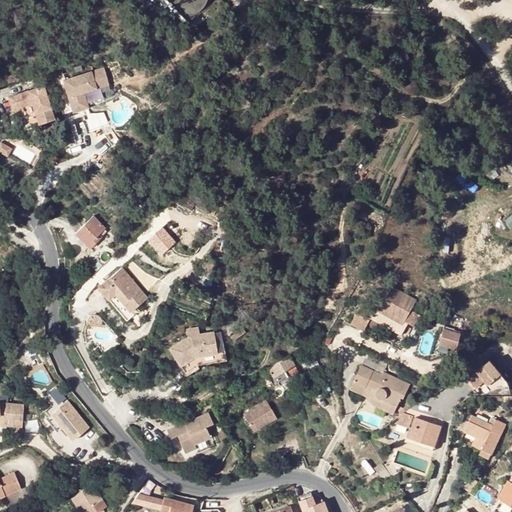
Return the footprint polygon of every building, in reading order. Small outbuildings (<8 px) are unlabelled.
[(104,67),(63,79),(73,111),(89,106),(85,91),(109,84),(104,67)] [(44,84),(9,95),(13,108),(32,102),(39,123),(55,117),(44,84)] [(0,152),(5,155),(10,148),(1,142),(0,143),(0,152)] [(96,236),(99,234),(106,228),(94,215),(75,233),(90,249),(99,240),(96,236)] [(160,224),(144,238),(157,254),(174,241),(160,224)] [(133,283),(132,281),(121,268),(97,287),(105,298),(112,292),(119,299),(129,312),(135,307),(133,283)] [(134,283),(132,281),(133,283),(135,307),(146,298),(134,283)] [(416,299),(392,286),(379,311),(376,309),(374,313),(361,306),(352,323),(365,330),(371,318),(384,324),(402,334),(407,325),(403,324),(405,320),(411,309),(416,299)] [(132,316),(129,312),(119,299),(112,292),(105,298),(111,305),(125,322),(132,316)] [(421,314),(411,309),(405,320),(416,326),(421,314)] [(86,324),(86,326),(101,326),(101,319),(100,318),(98,317),(97,317),(96,316),(95,316),(93,316),(92,316),(90,317),(89,318),(87,319),(86,321),(86,322),(86,324)] [(371,318),(365,330),(377,337),(384,324),(371,318)] [(463,333),(444,328),(441,342),(459,346),(463,333)] [(188,339),(171,350),(181,366),(190,360),(195,357),(195,355),(200,354),(201,357),(218,353),(215,332),(200,335),(199,329),(187,331),(188,339)] [(190,360),(181,366),(186,374),(198,366),(206,364),(227,360),(222,331),(215,332),(218,353),(201,357),(195,357),(190,360)] [(362,365),(375,372),(380,361),(367,354),(362,365)] [(313,355),(304,360),(308,368),(318,363),(313,355)] [(280,385),(291,379),(285,371),(295,365),(290,357),(289,356),(268,368),(271,373),(266,376),(238,391),(217,404),(213,406),(217,413),(224,409),(239,401),(272,383),(273,385),(278,382),(280,385)] [(486,388),(489,391),(501,388),(505,386),(509,385),(507,382),(489,361),(477,371),(487,383),(483,386),(485,388),(486,388)] [(285,371),(291,379),(300,374),(295,365),(285,371)] [(398,406),(402,397),(404,399),(411,384),(384,372),(383,375),(375,372),(362,365),(351,388),(363,393),(371,397),(371,400),(372,403),(376,404),(387,410),(389,408),(395,412),(398,406)] [(59,386),(50,391),(58,404),(66,399),(59,386)] [(266,399),(243,412),(253,429),(277,416),(266,399)] [(2,419),(23,421),(25,406),(3,404),(0,403),(0,416),(2,416),(2,419)] [(66,403),(50,416),(62,430),(72,442),(88,429),(66,403)] [(430,408),(418,404),(416,410),(428,414),(430,408)] [(398,406),(395,412),(401,414),(406,410),(398,406)] [(480,454),(489,459),(506,423),(497,418),(494,425),(468,413),(461,428),(476,436),(477,436),(486,440),(482,450),(480,454)] [(0,416),(0,426),(3,426),(23,428),(23,421),(2,419),(2,416),(0,416)] [(50,416),(45,420),(56,434),(62,430),(50,416)] [(214,424),(210,416),(201,417),(188,423),(167,432),(171,441),(176,438),(183,436),(185,440),(179,443),(185,455),(197,449),(196,446),(212,438),(207,427),(214,424)] [(415,417),(409,438),(435,446),(442,426),(423,419),(415,417)] [(477,436),(476,436),(472,445),(482,450),(486,440),(477,436)] [(435,446),(409,438),(406,437),(405,442),(433,452),(435,446)] [(215,444),(212,438),(196,446),(197,449),(199,453),(215,444)] [(0,494),(5,493),(7,496),(23,489),(16,473),(0,479),(0,494)] [(511,511),(511,477),(510,481),(511,482),(511,484),(506,494),(501,491),(497,498),(498,498),(502,501),(495,511),(496,511),(511,511)] [(508,480),(501,491),(506,494),(511,484),(511,482),(510,481),(508,480)] [(76,506),(97,492),(93,486),(72,498),(76,506)] [(97,511),(94,505),(102,500),(97,492),(76,506),(80,511),(104,511),(103,509),(98,511),(97,511)] [(311,493),(298,498),(303,511),(328,511),(324,502),(315,505),(311,493)] [(271,495),(266,498),(271,508),(275,506),(271,495)] [(193,511),(195,505),(163,498),(160,511),(163,511),(193,511)] [(418,511),(412,503),(407,505),(389,511),(418,511)]
